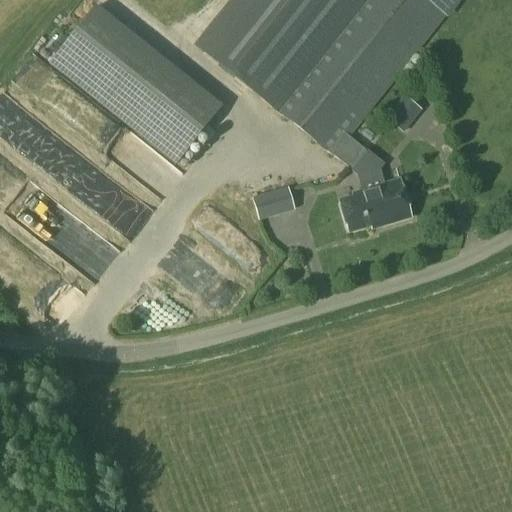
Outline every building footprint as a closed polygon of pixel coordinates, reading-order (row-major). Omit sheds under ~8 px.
[(232,0),(193,49),(279,117),(358,177),(363,194),(373,191),(384,187),(379,172),(384,168),(349,138),(457,0),(232,0)] [(96,10),(50,66),(175,167),(220,110),(96,10)] [(403,97),(385,121),(403,135),(422,112),(403,97)] [(353,197),(354,200),(339,204),(348,235),(382,225),(383,228),(411,219),(400,183),(384,187),(373,191),(363,194),(353,197)] [(258,222),(259,222),(276,217),(270,196),(253,200),(252,201),(258,222)]
